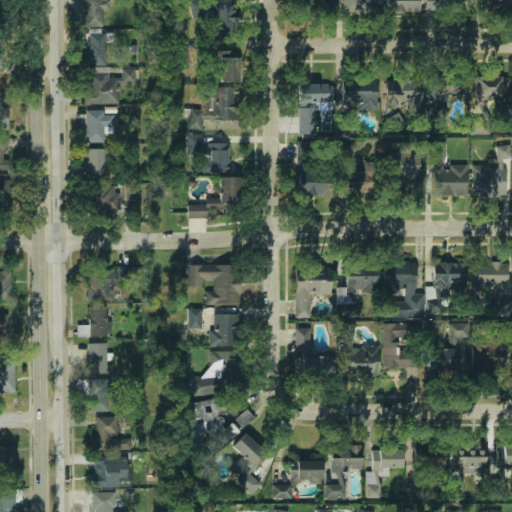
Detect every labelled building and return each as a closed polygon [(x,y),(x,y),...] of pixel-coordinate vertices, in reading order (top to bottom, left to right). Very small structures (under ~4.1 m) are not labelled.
[(101,26),(101,0),(82,0),(82,26),(101,26)] [(297,0),(298,12),(330,10),(329,0),(297,0)] [(375,11),(375,0),(344,0),(344,11),(375,11)] [(419,0),(385,0),(385,12),(419,12),(419,0)] [(425,0),(425,11),(468,11),(468,0),(425,0)] [(508,0),(476,0),(476,10),(508,10),(508,0)] [(234,5),(208,5),(208,27),(234,27),(234,5)] [(84,104),(106,104),(107,68),(104,68),(105,34),(84,33),(84,65),(85,65),(84,104)] [(218,82),(237,82),(237,56),(218,56),(218,82)] [(133,81),(132,69),(121,70),(122,82),(133,81)] [(465,95),(465,76),(426,76),(426,95),(465,95)] [(509,76),(473,76),(473,98),(509,98),(509,76)] [(375,78),(341,78),(341,108),(375,108),(375,78)] [(386,79),(386,103),(418,103),(418,79),(386,79)] [(329,102),(329,83),(295,83),(295,102),(329,102)] [(236,88),(203,87),(203,109),(187,109),(187,129),(201,129),(201,118),(236,119),(236,88)] [(3,108),(2,98),(0,98),(0,129),(8,129),(8,107),(3,108)] [(298,135),(316,135),(316,108),(298,107),(298,135)] [(102,142),(102,125),(111,125),(111,111),(84,111),(84,142),(102,142)] [(390,128),(402,125),(399,114),(387,118),(390,128)] [(489,134),(489,119),(470,119),(470,134),(489,134)] [(200,135),(185,135),(185,154),(200,154),(200,135)] [(0,170),(9,171),(9,159),(7,159),(6,136),(0,136),(0,170)] [(226,144),(207,144),(207,171),(226,171),(226,144)] [(103,149),(86,149),(86,178),(111,178),(111,167),(103,167),(103,149)] [(418,189),(417,154),(383,155),(384,177),(401,176),(402,190),(418,189)] [(297,191),(317,191),(317,156),(297,156),(297,191)] [(464,165),(432,165),(432,195),(464,195),(464,165)] [(504,194),(504,168),(473,168),(473,194),(504,194)] [(370,194),(370,171),(342,171),(342,194),(370,194)] [(206,209),(239,209),(239,177),(218,177),(218,197),(203,198),(203,204),(186,204),(186,218),(206,218),(206,209)] [(0,209),(10,209),(9,179),(0,179),(0,209)] [(139,185),(122,184),(121,204),(139,204),(139,185)] [(117,213),(117,185),(83,185),(83,213),(117,213)] [(415,289),(415,262),(381,262),(380,293),(401,293),(401,304),(385,303),(384,318),(421,318),(421,289),(415,289)] [(508,315),(508,262),(470,262),(470,287),(494,287),(494,315),(508,315)] [(431,263),(431,290),(426,290),(426,312),(437,312),(437,287),(464,286),(464,263),(431,263)] [(185,265),(186,283),(211,283),(211,291),(204,291),(204,305),(238,304),(238,264),(185,265)] [(309,294),(328,295),(329,265),(294,264),(293,319),(308,319),(309,294)] [(373,264),(344,264),(344,287),(335,287),(336,318),(374,317),(373,264)] [(86,269),(87,299),(105,298),(105,284),(132,283),(131,267),(86,269)] [(9,272),(0,272),(0,300),(9,300),(9,272)] [(105,336),(105,307),(87,307),(87,325),(75,325),(75,336),(105,336)] [(199,328),(199,310),(187,310),(187,328),(199,328)] [(209,346),(237,346),(237,313),(209,313),(209,346)] [(412,367),(412,350),(400,350),(399,323),(381,324),(381,367),(412,367)] [(426,369),(459,369),(459,338),(466,338),(466,323),(447,323),(447,348),(426,348),(426,369)] [(309,352),(309,327),(293,327),(293,352),(309,352)] [(470,339),(470,368),(503,368),(503,339),(470,339)] [(105,344),(86,344),(86,373),(105,373),(105,344)] [(377,346),(347,346),(347,376),(377,376),(377,346)] [(215,396),(215,384),(238,384),(238,351),(206,351),(206,378),(179,378),(180,396),(215,396)] [(331,377),(331,356),(297,356),(297,377),(331,377)] [(0,391),(13,391),(13,359),(0,359),(0,391)] [(107,411),(107,378),(74,379),(75,394),(89,394),(89,411),(107,411)] [(199,419),(212,438),(203,445),(209,452),(254,420),(246,409),(225,424),(219,416),(225,415),(222,398),(188,404),(191,421),(199,419)] [(94,417),(95,436),(88,436),(89,451),(123,450),(123,437),(114,438),(114,417),(94,417)] [(250,472),(267,455),(243,433),(231,446),(246,461),(242,465),(250,472)] [(0,470),(13,470),(13,445),(0,445),(0,470)] [(511,445),(493,445),(493,466),(511,466),(511,454),(511,445)] [(360,471),(360,447),(337,446),(336,458),(328,458),(328,470),(360,471)] [(444,446),(420,446),(420,469),(444,469),(444,446)] [(369,449),(369,469),(400,469),(400,449),(369,449)] [(484,471),(484,454),(454,454),(454,471),(484,471)] [(125,478),(125,457),(91,457),(91,487),(117,487),(117,478),(125,478)] [(320,460),(290,460),(290,480),(320,480),(320,460)] [(249,495),(259,484),(246,472),(235,483),(249,495)] [(342,497),(342,484),(324,484),(324,497),(342,497)] [(271,497),(287,497),(287,486),(271,486),(271,497)] [(15,511),(15,489),(0,489),(0,511),(15,511)] [(113,511),(113,492),(90,492),(90,511),(113,511)]
